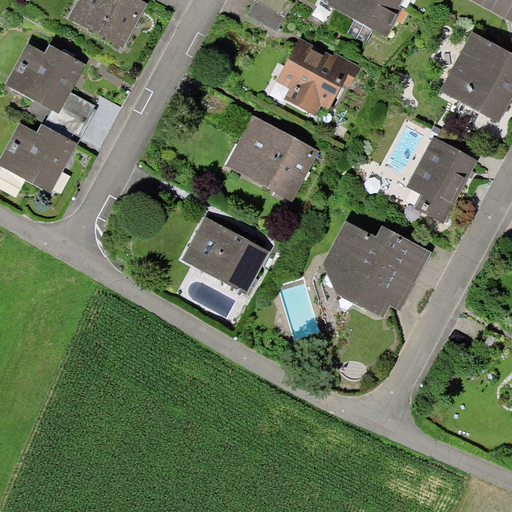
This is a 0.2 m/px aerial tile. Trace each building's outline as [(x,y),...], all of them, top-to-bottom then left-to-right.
[(85,0),(86,0),(85,0),(80,0),(70,19),(117,43),(125,28),(134,33),(146,10),(126,0),(85,0)] [(282,0),(254,0),(253,1),(283,18),(290,4),(282,0)] [(356,22),(390,40),(399,23),(392,20),(397,9),(393,6),(381,0),(329,0),(328,3),(324,1),(315,17),(349,35),(356,22)] [(511,0),(484,0),(481,6),(511,22),(511,0)] [(253,1),(245,16),(274,33),(283,18),(253,1)] [(355,63),(300,35),(278,78),(297,87),(291,98),(311,108),(318,95),(334,103),(355,63)] [(503,120),(511,101),(511,53),(476,35),(447,90),(503,120)] [(79,63),(52,47),(47,55),(32,46),(14,77),(40,91),(35,99),(54,109),(65,90),(72,94),(83,73),(76,69),(79,63)] [(320,152),(254,115),(238,142),(253,150),(242,170),(278,190),(281,186),(296,194),(320,152)] [(43,121),(38,132),(23,123),(0,164),(0,188),(17,198),(28,177),(48,188),(57,170),(63,173),(76,148),(71,145),(75,138),(43,121)] [(445,222),(478,161),(435,138),(408,186),(424,195),(418,207),(445,222)] [(261,245),(205,214),(189,243),(207,253),(199,267),(246,293),(262,264),(253,259),(261,245)] [(420,273),(431,251),(388,229),(382,241),(347,223),(326,265),(343,273),(339,283),(358,292),(353,300),(386,317),(411,269),(420,273)]
